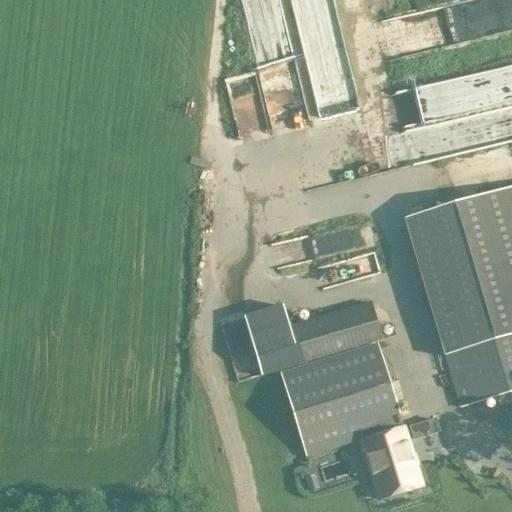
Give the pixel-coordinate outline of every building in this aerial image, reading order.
[(424,25),(426,39),(452,36),(450,22),(424,25)] [(232,46),(238,82),(341,65),(336,29),(232,46)] [(408,107),(511,85),(511,55),(402,78),(408,107)] [(476,133),(511,123),(511,95),(434,115),(439,133),(474,124),(476,133)] [(204,115),(188,114),(187,142),(203,143),(204,115)] [(511,177),(404,210),(424,278),(459,397),(511,382),(511,177)] [(211,237),(212,255),(229,253),(227,235),(211,237)] [(379,238),(329,247),(333,268),(383,258),(379,238)] [(300,355),(380,331),(370,294),(289,318),(300,355)] [(261,366),(300,355),(289,318),(282,296),(243,307),(261,366)] [(402,418),(383,352),(378,334),(279,364),(305,448),(360,431),(402,418)] [(420,476),(402,418),(360,431),(378,489),(420,476)]
